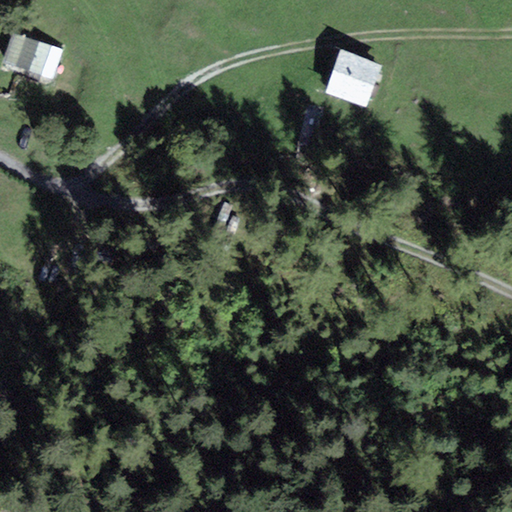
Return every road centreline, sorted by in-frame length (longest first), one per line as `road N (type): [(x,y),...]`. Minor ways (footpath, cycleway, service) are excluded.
road 1 (track): [(0,157),(100,205),(248,184),(282,188),(511,294)]
road 2 (track): [(71,192),(176,103),(238,64),(311,48),(511,41)]
